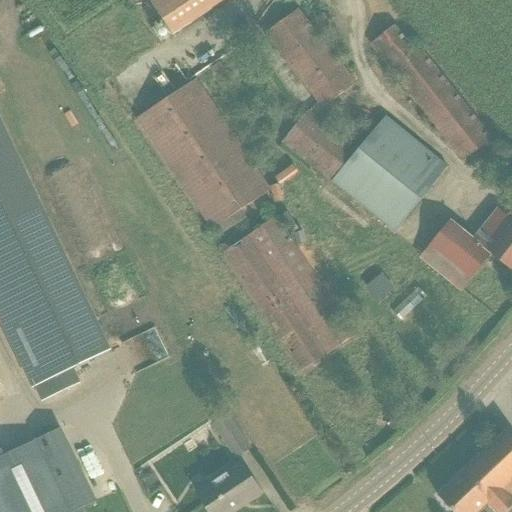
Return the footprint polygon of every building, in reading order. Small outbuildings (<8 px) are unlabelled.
[(225,0),(147,0),(173,36),(225,0)] [(297,9),(262,35),(314,103),(307,110),(279,144),(329,182),(324,188),(339,201),(368,225),(373,219),(391,234),(447,166),(385,116),(355,147),(316,117),(355,84),(297,9)] [(490,139),(397,22),(368,46),(461,163),(484,144),(490,151),(496,146),(490,139)] [(218,236),(228,228),(246,217),(241,210),(270,191),(195,79),(134,119),(209,230),(212,228),(218,236)] [(0,314),(42,402),(80,384),(73,369),(109,352),(0,124),(0,314)] [(421,258),(446,278),(462,291),(491,255),(511,272),(511,220),(508,217),(499,209),(485,226),(473,241),(451,222),(421,258)] [(222,253),(302,372),(354,337),(274,218),(222,253)] [(375,300),(391,289),(383,277),(367,288),(375,300)] [(395,312),(403,320),(426,295),(418,288),(395,312)] [(236,457),(249,449),(227,415),(214,424),(236,457)] [(60,428),(0,457),(0,511),(82,511),(82,510),(96,503),(60,428)] [(511,439),(505,432),(438,497),(452,511),(478,511),(487,503),(495,511),(506,511),(511,506),(511,500),(511,501),(511,500),(511,439)] [(196,493),(208,511),(225,511),(245,499),(248,503),(261,494),(241,464),(196,493)]
